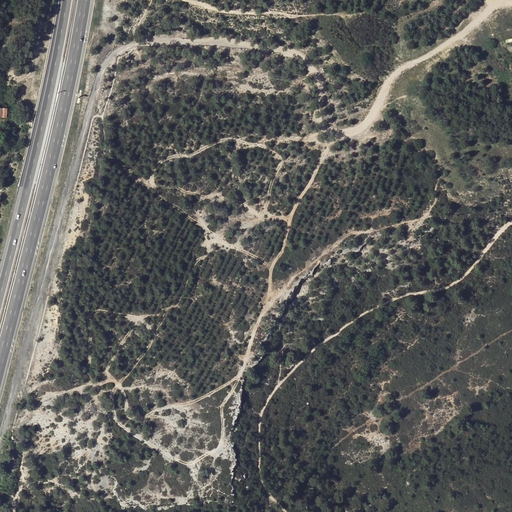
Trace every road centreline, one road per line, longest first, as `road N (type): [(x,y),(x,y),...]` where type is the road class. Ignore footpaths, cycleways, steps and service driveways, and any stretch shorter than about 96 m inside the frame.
road 1 (track): [(511,221),(457,280),(373,307),(310,352),(262,401),(259,477),(285,511)]
road 2 (motorway): [(0,363),(82,0)]
road 3 (motorway): [(66,0),(0,296)]
road 4 (track): [(318,115),(329,131),(345,133),(373,118),(392,78),(495,0)]
